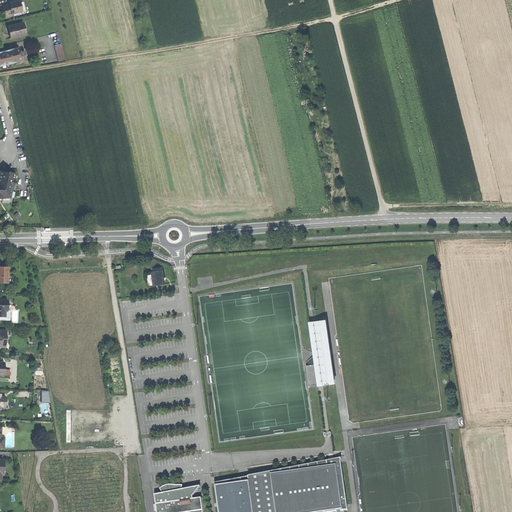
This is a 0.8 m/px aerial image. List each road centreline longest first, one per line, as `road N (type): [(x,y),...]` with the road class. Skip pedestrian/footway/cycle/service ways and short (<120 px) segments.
road 1 (track): [(392,0),(9,74),(0,84)]
road 2 (track): [(191,252),(511,237)]
road 3 (secondary): [(243,229),(511,218)]
road 4 (track): [(385,219),(333,0)]
road 5 (track): [(383,206),(511,204)]
